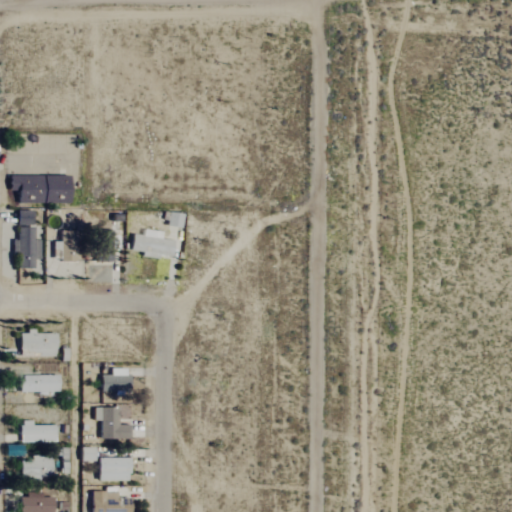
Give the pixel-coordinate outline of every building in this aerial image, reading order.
[(14,211),(14,227),(29,226),(29,211),(14,211)] [(179,214),(165,213),(164,226),(178,227),(179,214)] [(14,228),(15,269),(31,269),(31,260),(37,260),(37,241),(31,241),(31,228),(14,228)] [(95,262),(109,261),(109,230),(94,231),(95,262)] [(127,251),(139,252),(139,255),(168,258),(170,240),(158,239),(158,232),(140,230),(139,235),(129,234),(127,251)] [(58,262),(73,261),(72,231),(57,231),(58,262)] [(53,334),(32,334),(32,332),(17,332),(16,350),(30,350),(30,357),(53,357),(53,334)] [(98,375),(97,391),(124,391),(125,369),(108,369),(108,376),(98,375)] [(55,375),(17,376),(17,393),(56,393),(55,375)] [(114,408),(91,409),(91,422),(96,422),(97,440),(127,439),(127,425),(115,426),(114,408)] [(52,425),(29,426),(29,421),(18,421),(18,443),(53,442),(52,425)] [(17,479),(49,479),(49,456),(28,456),(28,461),(16,461),(17,479)] [(95,458),(94,480),(126,481),(126,459),(95,458)] [(87,511),(126,511),(127,498),(115,498),(115,493),(88,492),(87,511)] [(17,494),(16,511),(50,511),(51,498),(39,498),(39,494),(17,494)]
